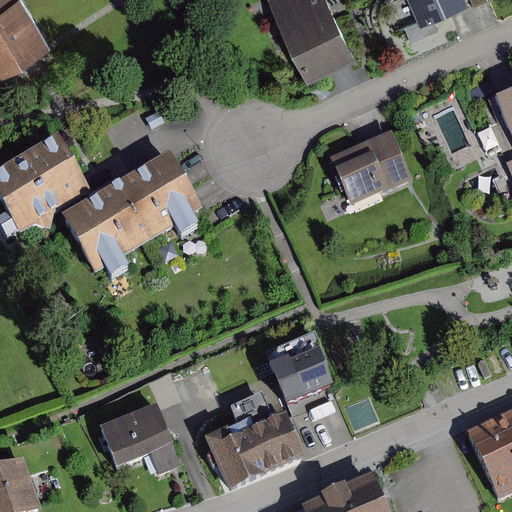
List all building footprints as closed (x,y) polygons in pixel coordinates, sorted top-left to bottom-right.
[(0,0),(0,84),(46,56),(12,0),(0,0)] [(316,0),(283,0),(262,9),(302,100),(351,78),(316,0)] [(397,0),(415,41),(465,19),(467,25),(483,17),(475,0),(397,0)] [(511,113),(492,122),(511,167),(511,113)] [(325,180),(344,227),(408,200),(389,154),(325,180)] [(0,228),(15,254),(87,213),(54,156),(0,187),(0,228)] [(200,231),(166,173),(57,236),(91,294),(102,287),(107,297),(124,287),(118,276),(173,244),(180,256),(198,245),(192,236),(200,231)] [(511,181),(500,188),(511,213),(511,181)] [(304,391),(333,379),(319,346),(271,365),(287,403),(306,396),(304,391)] [(231,492),(306,457),(287,416),(236,440),(229,426),(205,437),(231,492)] [(154,492),(177,483),(155,425),(98,447),(113,487),(147,474),(154,492)] [(494,511),(507,511),(511,510),(511,428),(465,451),(494,511)] [(0,511),(45,511),(27,463),(0,472),(0,511)] [(379,511),(368,487),(311,511),(379,511)]
